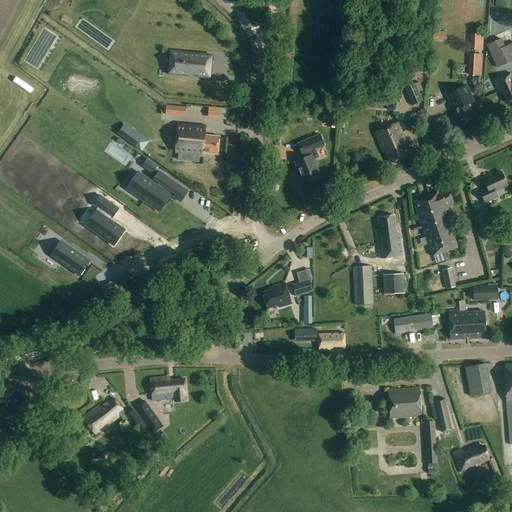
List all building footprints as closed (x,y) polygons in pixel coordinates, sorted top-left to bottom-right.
[(454,32),(434,30),(433,38),(453,40),(454,32)] [(472,38),(472,50),(483,50),(483,38),(483,35),(473,34),(472,38)] [(501,38),(487,44),(491,54),(497,68),(511,61),(511,45),(506,48),(501,38)] [(197,77),(208,78),(210,78),(212,55),(170,52),(168,74),(189,76),(189,74),(197,74),(197,77)] [(472,54),(471,75),(482,75),(483,54),(472,54)] [(511,101),(511,77),(510,73),(495,80),(500,92),(501,91),(507,104),(511,101)] [(405,88),(412,106),(423,101),(419,92),(422,90),(418,82),(405,88)] [(467,85),(446,94),(450,103),(457,119),(459,118),(461,124),(473,119),(467,105),(469,105),(475,102),(467,85)] [(166,106),(166,115),(185,117),(186,107),(166,106)] [(411,154),(397,123),(375,133),(384,153),(385,152),(390,163),(411,154)] [(125,124),(118,134),(136,147),(143,137),(125,124)] [(220,136),(208,135),(206,135),(206,127),(180,124),(177,154),(171,153),(170,165),(192,167),(193,156),(204,157),(204,154),(218,155),(220,136)] [(316,149),(324,146),(320,135),(297,144),(302,155),(316,149)] [(321,178),(314,160),(319,158),(316,149),(302,155),(303,159),(294,162),(299,174),(297,174),(302,185),(321,178)] [(163,188),(165,185),(176,193),(174,196),(181,201),(188,191),(181,186),(160,171),(155,178),(161,182),(158,185),(139,172),(136,177),(141,181),(134,191),(145,199),(144,201),(151,206),(153,204),(160,209),(171,194),(163,188)] [(508,186),(501,172),(490,177),(489,175),(483,178),(487,188),(480,191),(485,203),(498,197),(495,192),(508,186)] [(445,209),(455,206),(449,190),(438,194),(438,193),(413,201),(431,257),(458,248),(445,209)] [(106,213),(95,230),(104,236),(106,234),(122,245),(130,234),(114,223),(116,220),(118,222),(124,213),(107,201),(101,209),(106,213)] [(476,214),(481,231),(491,228),(486,211),(476,214)] [(397,234),(395,215),(379,217),(379,223),(378,224),(379,229),(376,230),(380,258),(403,255),(400,234),(397,234)] [(89,262),(59,241),(50,254),(80,275),(89,262)] [(374,304),(372,266),(353,267),(355,305),(374,304)] [(452,267),(442,269),(446,289),(456,286),(452,267)] [(383,275),(384,294),(404,293),(404,274),(383,275)] [(310,280),(292,285),(296,297),(313,291),(310,280)] [(279,308),(292,304),(285,283),(270,287),(271,290),(263,293),(268,309),(278,306),(279,308)] [(107,285),(101,287),(103,292),(105,298),(111,296),(109,290),(107,285)] [(473,301),(498,300),(497,285),(473,287),(473,301)] [(148,299),(143,290),(126,297),(130,307),(148,299)] [(303,296),(304,324),(312,324),(312,296),(303,296)] [(460,310),(448,311),(450,340),(464,340),(464,338),(467,338),(466,312),(460,312),(460,310)] [(485,311),(466,312),(467,338),(470,338),(470,339),(486,338),(485,311)] [(434,328),(431,313),(393,319),(396,334),(434,328)] [(316,330),(295,330),(295,335),(295,337),(304,337),(304,341),(304,342),(317,341),(317,340),(319,340),(320,350),(330,349),(330,347),(345,346),(345,340),(344,333),(319,334),(317,334),(316,330)] [(492,393),(486,363),(465,367),(471,397),(492,393)] [(165,400),(165,396),(169,396),(176,396),(176,401),(186,400),(185,391),(186,391),(185,379),(169,380),(169,377),(150,379),(152,401),(165,400)] [(420,416),(418,388),(388,390),(390,419),(420,416)] [(441,433),(451,431),(452,430),(445,398),(434,400),(441,433)] [(125,414),(114,399),(102,408),(100,406),(83,419),(95,436),(100,432),(98,430),(112,421),(113,422),(121,417),(125,422),(129,419),(135,427),(143,422),(133,409),(125,414)] [(145,401),(134,408),(153,434),(163,427),(145,401)] [(435,421),(424,422),(426,463),(437,462),(435,421)] [(474,463),(486,459),(481,446),(479,447),(478,443),(467,447),(468,450),(461,452),(459,448),(451,451),(458,471),(475,465),(474,463)]
